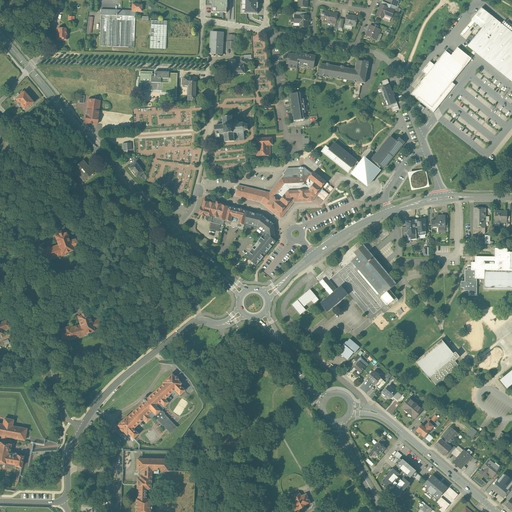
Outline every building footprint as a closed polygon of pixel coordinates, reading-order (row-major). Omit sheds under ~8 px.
[(211,0),(211,13),(227,13),(227,0),(211,0)] [(245,0),(246,0),(243,0),(243,10),(245,11),(245,13),(257,13),(257,0),(245,0)] [(389,8),(381,5),(377,15),(383,18),(384,16),(391,18),(394,11),(395,10),(389,8)] [(511,32),(481,8),(475,16),(485,24),(469,45),(474,49),(474,50),(479,53),(479,54),(486,59),(493,65),(500,70),(500,71),(501,71),(507,76),(508,76),(511,79),(511,32)] [(337,14),(325,12),(323,21),(335,24),(336,24),(336,20),(337,14)] [(135,17),(101,15),(99,46),(112,47),(113,20),(114,20),(113,47),(119,47),(120,21),(123,21),(122,47),(134,47),(135,17)] [(295,15),(294,15),(294,22),(300,22),(299,27),(308,27),(308,16),(302,16),(295,15)] [(357,17),(353,17),(353,16),(351,16),(347,15),(345,25),(346,24),(351,25),(351,26),(355,27),(357,17)] [(167,21),(151,20),(150,49),(166,49),(167,21)] [(35,24),(32,33),(38,35),(41,26),(35,24)] [(380,30),(370,26),(366,36),(376,40),(380,30)] [(67,30),(57,29),(57,40),(66,41),(66,34),(67,34),(67,33),(67,32),(67,30)] [(223,33),(211,32),(211,33),(211,40),(210,40),(210,53),(222,54),(223,33)] [(445,52),(442,56),(441,56),(442,56),(438,61),(434,65),(430,62),(429,62),(430,62),(426,67),(426,66),(426,67),(422,71),(422,72),(427,75),(425,77),(421,82),(421,81),(421,82),(418,86),(417,86),(417,87),(414,91),(413,91),(413,92),(411,94),(411,95),(417,99),(416,99),(417,100),(417,99),(418,97),(432,108),(431,108),(432,108),(435,104),(438,107),(440,105),(440,104),(443,100),(444,100),(447,95),(448,95),(451,91),(452,90),(451,90),(455,86),(455,85),(452,83),(453,81),(454,81),(457,77),(458,76),(457,76),(461,72),(465,67),(460,63),(455,59),(456,59),(455,59),(451,56),(451,55),(450,55),(446,52),(446,51),(445,51),(445,52)] [(295,55),(292,54),(292,55),(288,54),(287,63),(289,64),(288,67),(297,69),(297,66),(299,56),(295,56),(295,55)] [(309,55),(306,54),(306,55),(299,54),(299,56),(297,66),(300,66),(301,67),(303,68),(304,67),(307,67),(307,68),(309,69),(310,68),(313,68),(315,57),(309,55)] [(235,60),(230,61),(231,75),(245,74),(244,67),(241,67),(241,65),(241,64),(235,64),(235,60)] [(361,62),(358,61),(356,70),(343,68),(344,67),(342,67),(341,66),(341,68),(329,66),(329,64),(328,64),(327,64),(326,65),(320,64),(318,75),(322,75),(323,77),(329,78),(329,77),(337,78),(337,79),(343,80),(344,79),(347,80),(354,81),(354,82),(355,82),(355,81),(364,83),(368,62),(365,61),(361,61),(361,62)] [(155,74),(140,74),(140,82),(141,82),(141,90),(161,91),(162,82),(161,82),(161,78),(169,79),(169,72),(155,72),(155,74)] [(197,78),(184,78),(183,85),(188,85),(188,100),(196,100),(197,78)] [(390,85),(381,88),(388,107),(397,104),(390,85)] [(34,103),(25,92),(24,93),(23,93),(21,95),(21,96),(17,99),(26,109),(32,104),(33,104),(34,103)] [(305,113),(303,99),(302,99),(301,92),(299,92),(291,93),(290,94),(290,97),(293,118),(294,122),(296,122),(303,120),(303,121),(305,120),(304,113),(305,113)] [(100,101),(88,100),(85,123),(97,125),(100,101)] [(232,116),(223,117),(223,121),(219,122),(219,125),(215,126),(216,136),(220,135),(221,139),(225,138),(226,142),(235,141),(245,140),(244,132),(247,130),(249,131),(249,130),(247,129),(247,126),(249,124),(248,124),(247,125),(243,124),(238,124),(237,120),(233,120),(232,116)] [(48,133),(45,129),(41,133),(43,136),(42,137),(45,140),(49,137),(46,134),(48,133)] [(360,164),(356,161),(334,143),(330,148),(329,149),(326,147),(322,152),(348,173),(350,170),(353,173),(352,174),(363,183),(367,186),(371,182),(375,177),(380,171),(378,170),(381,167),(383,169),(404,143),(399,139),(397,142),(395,141),(390,137),(375,156),(370,163),(364,158),(360,164)] [(272,138),(257,139),(257,146),(270,145),(272,145),(272,138)] [(131,143),(123,144),(123,150),(128,152),(128,151),(132,150),(131,143)] [(257,146),(257,156),(271,155),(270,145),(257,146)] [(365,150),(356,161),(360,164),(364,158),(370,163),(375,156),(372,153),(370,153),(365,150)] [(94,173),(83,160),(72,169),(83,182),(94,173)] [(143,172),(136,163),(129,168),(131,171),(131,172),(133,175),(134,175),(136,178),(143,172)] [(304,169),(304,168),(299,168),(287,168),(282,174),(284,175),(281,178),(286,178),(286,177),(287,177),(291,177),(292,177),(299,177),(299,178),(299,182),(300,182),(299,182),(299,183),(304,183),(305,183),(312,174),(311,173),(308,173),(308,171),(306,169),(304,169)] [(414,173),(413,174),(412,175),(411,177),(411,178),(411,180),(411,181),(411,182),(411,184),(411,185),(411,186),(412,187),(413,188),(414,188),(414,189),(415,189),(416,189),(417,189),(418,189),(420,188),(422,188),(424,187),(425,187),(426,186),(427,186),(427,185),(427,184),(427,183),(427,182),(427,181),(427,180),(427,178),(427,177),(426,176),(426,175),(426,174),(425,173),(425,172),(424,171),(422,171),(421,171),(420,171),(418,171),(417,172),(415,172),(414,173)] [(312,174),(305,183),(304,183),(304,186),(304,187),(304,190),(304,191),(305,194),(305,195),(308,197),(313,197),(314,196),(315,195),(317,196),(320,191),(319,190),(321,188),(322,189),(324,187),(323,186),(326,182),(327,183),(318,175),(316,177),(312,174)] [(261,191),(260,190),(252,188),(251,188),(248,187),(247,187),(243,186),(242,186),(239,185),(238,185),(235,197),(236,197),(240,197),(240,198),(241,198),(244,199),(245,199),(249,200),(250,200),(253,201),(254,201),(257,202),(258,202),(260,199),(263,201),(264,201),(267,204),(268,204),(270,206),(270,207),(271,207),(274,210),(274,209),(275,208),(276,209),(280,212),(280,213),(281,213),(282,212),(284,209),(285,208),(287,205),(288,205),(288,204),(291,201),(291,200),(292,200),(290,199),(291,198),(297,197),(300,194),(299,191),(300,191),(300,190),(299,190),(299,187),(300,187),(300,186),(299,186),(299,183),(299,182),(300,182),(299,182),(299,178),(299,177),(292,177),(291,177),(287,177),(286,177),(286,178),(281,178),(278,182),(278,181),(278,182),(275,186),(275,185),(274,186),(275,186),(272,189),(271,190),(269,193),(265,192),(265,191),(265,192),(261,191)] [(300,194),(297,197),(308,197),(305,195),(305,194),(304,191),(304,190),(304,187),(304,186),(304,183),(299,183),(299,186),(300,186),(300,187),(299,187),(299,190),(300,190),(300,191),(299,191),(300,194)] [(228,207),(203,201),(200,214),(212,217),(211,222),(224,226),(224,225),(228,207)] [(486,206),(474,206),(474,233),(486,233),(486,206)] [(247,212),(228,207),(224,225),(229,227),(231,226),(232,226),(233,229),(236,227),(243,229),(244,224),(247,212)] [(507,209),(495,209),(495,223),(508,223),(507,209)] [(262,215),(247,212),(244,224),(259,227),(259,228),(265,233),(261,238),(257,243),(253,247),(253,248),(249,253),(245,257),(256,266),(260,261),(264,256),(268,251),(272,246),(272,247),(276,242),(274,240),(275,239),(275,235),(276,233),(274,231),(274,227),(273,226),(274,225),(262,215)] [(445,216),(436,216),(436,221),(436,226),(437,226),(439,226),(439,232),(445,232),(445,228),(445,226),(445,216)] [(413,220),(410,220),(410,221),(406,222),(407,231),(407,233),(413,232),(413,231),(416,230),(415,228),(416,228),(415,225),(414,221),(413,220)] [(395,285),(372,258),(367,252),(390,233),(385,227),(362,246),(359,242),(327,269),(328,270),(331,273),(348,258),(352,262),(388,305),(391,302),(392,303),(393,303),(394,303),(395,302),(398,300),(390,290),(395,285)] [(69,240),(66,232),(62,234),(62,232),(59,233),(60,235),(54,237),(57,245),(49,248),(48,247),(42,249),(42,250),(39,252),(42,262),(46,260),(47,261),(53,259),(53,258),(61,255),(62,256),(67,254),(67,253),(73,251),(72,248),(81,245),(78,238),(73,240),(73,238),(69,240)] [(507,249),(495,249),(495,257),(475,257),(475,263),(471,263),(471,270),(471,271),(475,271),(475,279),(477,279),(484,279),(484,285),(485,285),(484,288),(485,288),(497,289),(511,289),(511,252),(507,253),(507,252),(508,252),(508,250),(507,250),(507,249)] [(334,292),(337,289),(330,280),(352,262),(348,258),(331,273),(328,270),(323,273),(326,277),(324,279),(334,292)] [(471,270),(465,270),(465,282),(461,282),(461,288),(464,288),(464,291),(468,291),(468,296),(477,296),(477,288),(477,287),(477,279),(475,279),(475,271),(471,271),(471,270)] [(320,282),(321,281),(323,279),(324,279),(326,277),(323,273),(323,272),(322,272),(316,278),(320,282)] [(330,295),(334,292),(323,279),(321,281),(319,282),(330,295)] [(320,304),(322,307),(327,312),(348,295),(341,286),(337,289),(334,292),(330,295),(321,303),(320,304)] [(314,303),(318,300),(316,297),(316,296),(310,290),(298,300),(297,301),(293,304),(292,305),(301,314),(305,310),(303,307),(304,306),(311,300),(314,303)] [(92,321),(89,313),(84,315),(84,313),(81,313),(82,315),(77,317),(80,325),(70,328),(70,327),(63,329),(64,330),(60,331),(63,341),(67,340),(68,342),(74,340),(74,338),(82,336),(83,337),(88,335),(87,334),(95,331),(94,330),(103,327),(100,319),(95,321),(95,320),(92,321)] [(0,323),(0,334),(2,334),(1,333),(10,329),(6,321),(0,323)] [(347,360),(353,354),(353,353),(354,354),(359,347),(350,339),(347,342),(346,341),(337,352),(347,360)] [(442,340),(416,362),(428,376),(437,386),(460,367),(455,361),(460,357),(456,352),(453,354),(442,340)] [(368,364),(364,361),(361,359),(354,367),(358,371),(358,370),(361,373),(368,364)] [(511,370),(500,380),(507,388),(511,383),(511,370)] [(367,379),(372,383),(375,385),(377,387),(380,384),(383,380),(378,376),(379,375),(376,372),(375,373),(373,372),(372,373),(367,379)] [(177,427),(161,411),(160,412),(159,411),(159,410),(163,407),(167,403),(164,399),(174,390),(179,395),(184,391),(179,386),(181,384),(177,380),(178,379),(175,377),(175,378),(171,374),(162,383),(163,384),(146,399),(145,398),(144,398),(144,399),(143,399),(143,400),(143,401),(144,402),(127,417),(126,417),(117,425),(120,429),(122,432),(123,431),(126,435),(128,434),(133,439),(137,434),(133,429),(143,420),(146,423),(150,419),(154,415),(155,416),(154,417),(170,434),(177,427)] [(386,395),(390,398),(390,399),(393,395),(395,397),(398,393),(396,392),(396,393),(388,386),(389,386),(388,386),(382,394),(382,393),(385,396),(386,395)] [(423,410),(410,400),(409,398),(401,407),(408,413),(408,414),(408,413),(408,414),(415,419),(423,410)] [(4,425),(0,424),(0,436),(2,437),(0,444),(0,443),(0,463),(5,465),(5,466),(15,468),(16,467),(21,468),(23,457),(16,456),(16,457),(8,455),(10,445),(5,445),(7,438),(24,441),(26,430),(12,427),(13,421),(5,419),(4,425)] [(433,427),(435,428),(436,429),(438,426),(431,420),(429,422),(433,426),(433,427)] [(426,426),(425,427),(422,424),(416,431),(424,437),(433,426),(429,422),(426,426)] [(458,433),(452,429),(450,427),(441,438),(443,440),(442,441),(448,445),(458,434),(458,433)] [(471,439),(474,435),(477,432),(472,428),(467,435),(471,439)] [(430,442),(433,438),(429,434),(425,438),(430,442)] [(382,437),(377,443),(385,450),(388,446),(384,442),(386,440),(382,437)] [(451,448),(442,440),(441,439),(435,447),(445,456),(451,448)] [(382,454),(385,450),(377,443),(370,453),(373,455),(377,450),(382,454)] [(456,448),(453,452),(451,453),(457,458),(461,453),(456,448)] [(464,450),(457,458),(456,458),(453,463),(462,471),(466,468),(464,466),(472,457),(464,450)] [(168,460),(137,459),(136,470),(138,470),(138,479),(136,479),(136,489),(137,489),(137,499),(135,499),(135,511),(148,511),(149,511),(151,511),(151,506),(149,506),(149,499),(145,499),(145,490),(150,490),(150,477),(150,470),(168,471),(168,460)] [(416,471),(403,460),(397,466),(401,469),(410,477),(416,471)] [(486,479),(487,477),(488,476),(492,479),(500,469),(494,463),(493,464),(489,461),(473,480),(483,488),(486,484),(481,479),(483,477),(486,479)] [(393,469),(382,482),(388,487),(399,475),(393,469)] [(511,480),(503,473),(495,484),(506,493),(511,486),(511,480)] [(423,486),(438,499),(447,488),(432,475),(423,486)] [(410,483),(403,478),(393,491),(399,496),(410,483)] [(449,488),(445,493),(454,500),(458,495),(449,488)] [(305,492),(300,494),(299,492),(297,492),(295,492),(293,494),(292,495),(293,497),(287,500),(292,510),(297,508),(299,510),(306,507),(304,505),(310,503),(305,492)] [(445,510),(450,505),(441,497),(437,503),(445,510)]
